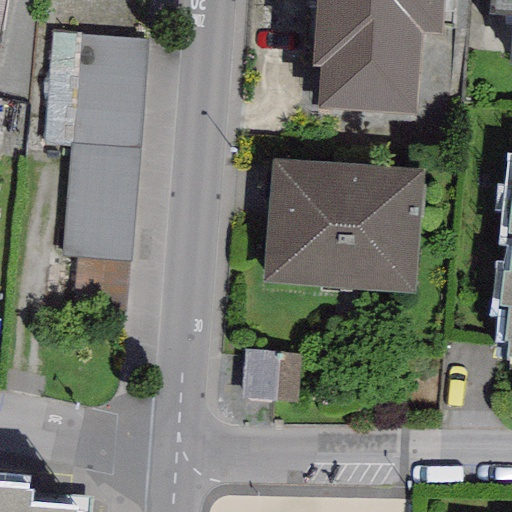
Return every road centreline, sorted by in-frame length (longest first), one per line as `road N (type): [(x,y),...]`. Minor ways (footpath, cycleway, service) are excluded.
road 1 (residential): [(212,0),(182,466)]
road 2 (residential): [(511,471),(182,466)]
road 3 (residential): [(182,466),(0,428)]
